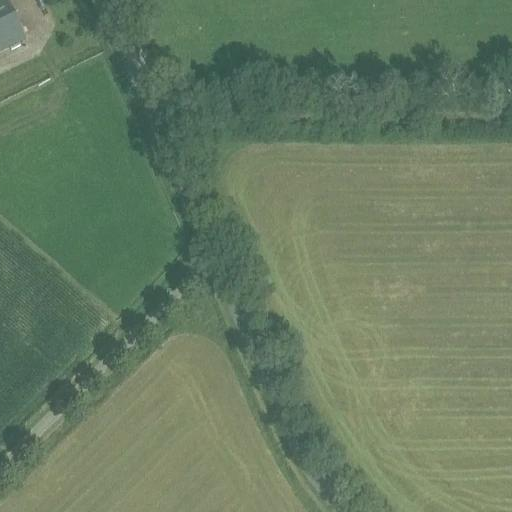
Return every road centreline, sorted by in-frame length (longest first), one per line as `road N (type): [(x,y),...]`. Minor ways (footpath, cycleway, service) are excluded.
road 1 (unclassified): [(0,469),(213,259)]
road 2 (unclassified): [(337,511),(287,434),(213,259)]
road 3 (unclassified): [(213,259),(104,0)]
